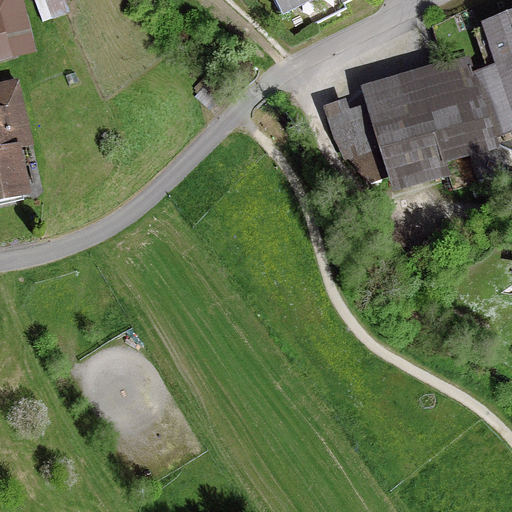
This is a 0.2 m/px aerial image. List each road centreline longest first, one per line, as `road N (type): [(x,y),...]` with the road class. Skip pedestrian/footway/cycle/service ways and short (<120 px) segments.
road 1 (residential): [(0,266),(31,262),(132,216),(290,62),(416,8)]
road 2 (track): [(238,113),(289,170),(344,309),(376,346),(465,397),(511,437)]
